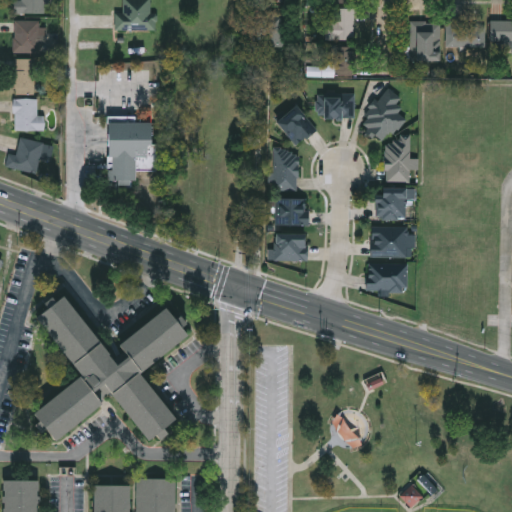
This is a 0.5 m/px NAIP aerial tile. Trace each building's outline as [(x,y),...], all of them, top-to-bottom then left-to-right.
[(21,1),(21,0),(44,0),(44,13),(14,13),(14,1),(21,1)] [(151,0),(152,10),(157,10),(157,27),(116,28),(115,12),(123,12),(123,0),(151,0)] [(353,8),(353,39),(324,39),(324,8),(353,8)] [(13,52),(14,20),(39,20),(39,52),(13,52)] [(439,61),(409,61),(409,21),(439,21),(439,61)] [(490,21),(511,21),(511,53),(510,53),(510,43),(490,43),(490,21)] [(446,47),(446,22),(483,22),(483,47),(446,47)] [(307,76),(307,66),(335,66),(335,50),(351,50),(350,77),(307,76)] [(34,59),(34,94),(13,94),(13,59),(34,59)] [(365,133),(372,138),(375,135),(382,141),(390,131),(393,134),(397,130),(398,131),(407,120),(399,113),(403,108),(397,104),(402,98),(388,87),(378,100),(375,98),(367,107),(369,109),(364,116),(368,119),(363,125),(368,129),(365,133)] [(318,94),(354,94),(354,119),(318,119),(318,94)] [(36,116),(44,116),(44,131),(13,131),(13,99),(36,99),(36,116)] [(316,127),(297,146),(275,124),(294,105),(316,127)] [(107,115),(154,116),(153,167),(136,167),(136,180),(107,180),(107,115)] [(410,159),(411,135),(400,135),(400,137),(398,140),(392,140),(392,143),(388,143),(388,144),(384,144),(383,171),(386,171),(386,179),(387,182),(409,183),(410,169),(418,169),(418,159),(410,159)] [(15,154),(20,137),(44,143),(36,174),(5,166),(9,152),(15,154)] [(273,190),(273,149),(298,149),(298,190),(273,190)] [(374,196),(380,196),(380,187),(406,187),(406,219),(374,219),(374,196)] [(307,224),(273,224),(273,198),(307,198),(307,224)] [(370,255),(370,226),(408,226),(408,255),(370,255)] [(274,232),(307,232),(307,259),(274,259),(274,232)] [(366,291),(366,262),(406,262),(406,291),(366,291)] [(81,377),(35,316),(64,294),(116,363),(127,355),(118,342),(166,306),(188,335),(140,371),(176,418),(165,427),(167,431),(151,443),(112,393),(103,400),(106,404),(55,442),(33,413),(81,377)] [(418,479),(425,471),(439,484),(432,492),(418,479)] [(176,479),(176,511),(136,511),(136,479),(176,479)] [(38,480),(38,511),(2,511),(2,480),(38,480)] [(413,507),(399,496),(411,482),(424,493),(413,507)] [(129,511),(93,511),(93,485),(129,485),(129,511)]
